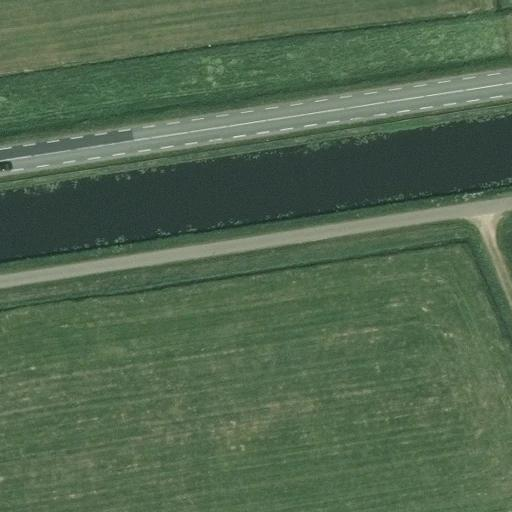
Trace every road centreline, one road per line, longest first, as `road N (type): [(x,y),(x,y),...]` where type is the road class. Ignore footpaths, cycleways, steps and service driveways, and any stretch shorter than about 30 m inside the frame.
road 1 (unclassified): [(0,281),(511,202)]
road 2 (primary): [(511,83),(0,160)]
